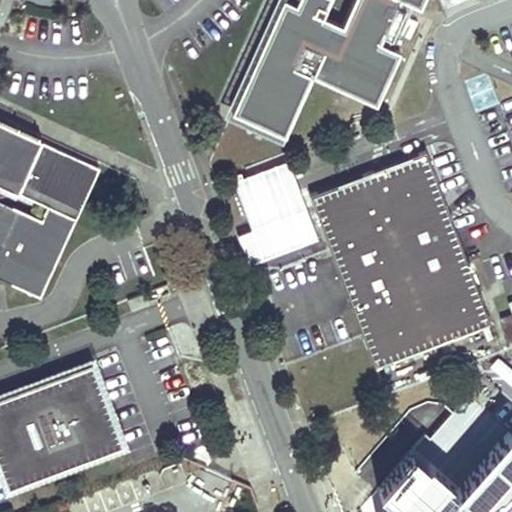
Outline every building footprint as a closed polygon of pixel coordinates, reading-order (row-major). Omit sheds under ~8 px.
[(293,0),(282,0),(278,9),(233,109),(286,134),(314,73),(377,102),(401,49),(381,40),(384,33),(393,37),(407,7),(398,3),(399,0),(409,0),(421,5),(423,0),(297,0),(297,2),(293,0)] [(0,187),(43,207),(37,220),(0,203),(0,281),(39,299),(98,168),(13,131),(10,139),(0,134),(0,187)] [(431,162),(314,204),(378,378),(493,335),(431,162)] [(166,285),(145,293),(148,303),(158,299),(170,295),(166,285)] [(0,395),(0,469),(7,488),(123,445),(91,361),(40,380),(43,387),(29,392),(26,385),(0,395)] [(511,511),(511,461),(430,388),(392,430),(378,445),(442,502),(433,511),(511,511)] [(358,427),(378,445),(392,430),(371,411),(358,427)]
